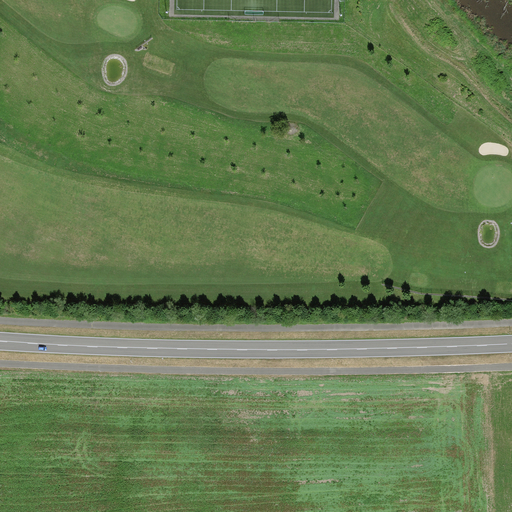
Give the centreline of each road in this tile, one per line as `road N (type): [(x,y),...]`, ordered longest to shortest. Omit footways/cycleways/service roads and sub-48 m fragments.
road 1 (primary): [(511,344),(303,350),(0,340)]
road 2 (track): [(0,362),(171,370),(511,367)]
road 3 (track): [(511,322),(0,322)]
